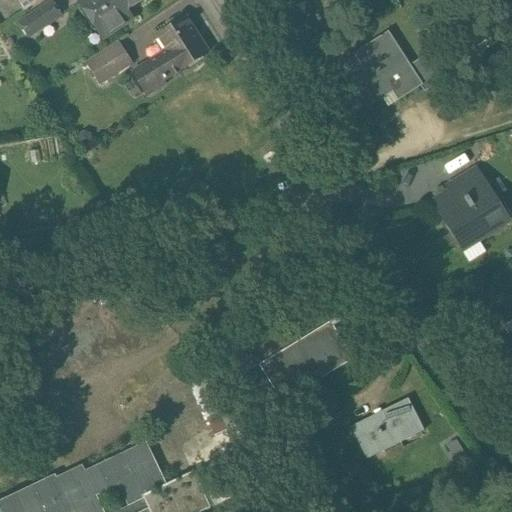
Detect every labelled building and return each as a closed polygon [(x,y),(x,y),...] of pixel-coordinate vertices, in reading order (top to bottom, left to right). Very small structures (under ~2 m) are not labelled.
[(17,0),(25,11),(40,0),(17,0)] [(106,34),(129,20),(125,12),(116,0),(80,0),(80,1),(87,10),(85,16),(89,23),(95,23),(101,33),(106,34)] [(143,0),(116,0),(125,12),(143,0)] [(30,36),(60,16),(51,3),(21,23),(30,36)] [(180,71),(208,53),(185,17),(157,35),(167,51),(180,71)] [(399,99),(421,85),(412,72),(388,33),(355,54),(367,73),(353,82),(369,106),(393,91),(399,99)] [(101,83),(130,63),(117,43),(87,63),(101,83)] [(148,92),(180,71),(167,51),(135,73),(148,92)] [(425,64),(412,72),(421,85),(425,91),(437,83),(425,64)] [(479,239),(510,220),(478,169),(454,183),(458,189),(434,204),(460,246),(477,236),(479,239)] [(183,243),(193,229),(179,220),(170,235),(183,243)] [(330,323),(344,315),(333,297),(218,367),(229,385),(260,366),(330,323)] [(260,366),(283,403),(353,360),(330,323),(260,366)] [(407,398),(350,428),(367,461),(425,431),(407,398)] [(55,476),(0,501),(0,511),(204,511),(211,509),(193,472),(166,485),(146,443),(59,484),(55,476)]
